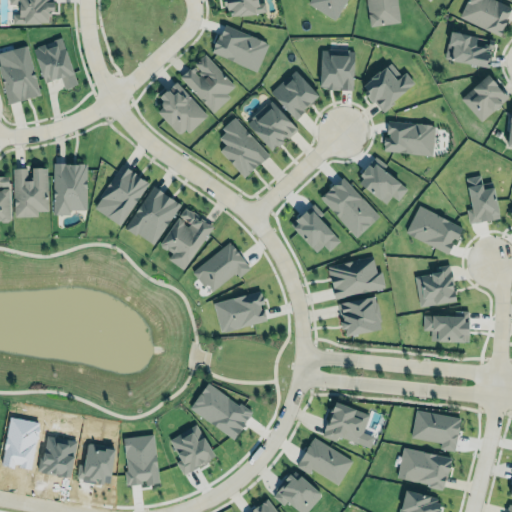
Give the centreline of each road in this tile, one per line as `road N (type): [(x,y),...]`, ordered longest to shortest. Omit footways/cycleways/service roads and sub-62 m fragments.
road 1 (residential): [(69,511),(185,509),(220,491),(279,429),(303,353),(297,303),(272,242),(250,213),(144,135),(110,98),(91,46),(88,0)]
road 2 (residential): [(0,134),(41,132),(90,113),(188,26),(193,0)]
road 3 (residential): [(299,377),(511,399)]
road 4 (residential): [(511,372),(303,353)]
road 5 (residential): [(498,371),(470,511)]
road 6 (residential): [(250,213),(341,131)]
